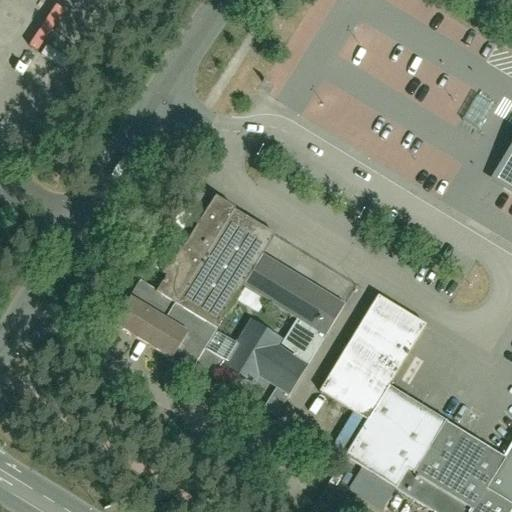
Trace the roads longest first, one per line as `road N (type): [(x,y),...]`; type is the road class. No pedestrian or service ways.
road 1 (residential): [(224,132),(222,172),(232,187),(458,325),(491,314),(501,282),(493,264),(274,128),(244,130)]
road 2 (unclassified): [(158,107),(0,353)]
road 3 (unclassified): [(221,0),(158,107)]
